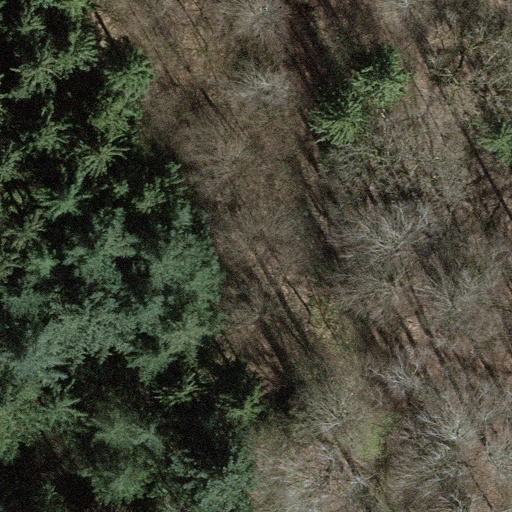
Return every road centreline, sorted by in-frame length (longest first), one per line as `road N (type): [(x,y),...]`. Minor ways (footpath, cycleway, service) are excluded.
road 1 (track): [(113,0),(320,511)]
road 2 (track): [(252,0),(275,98),(415,511)]
